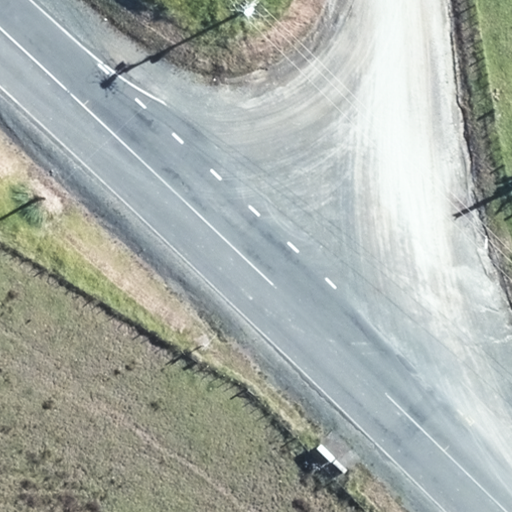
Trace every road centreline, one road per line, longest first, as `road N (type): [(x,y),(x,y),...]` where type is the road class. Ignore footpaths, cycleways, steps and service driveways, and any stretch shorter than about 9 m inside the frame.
road 1 (tertiary): [(0,34),(293,306)]
road 2 (unclassified): [(293,306),(355,235),(385,112),(389,0)]
road 3 (tertiary): [(293,306),(504,511)]
